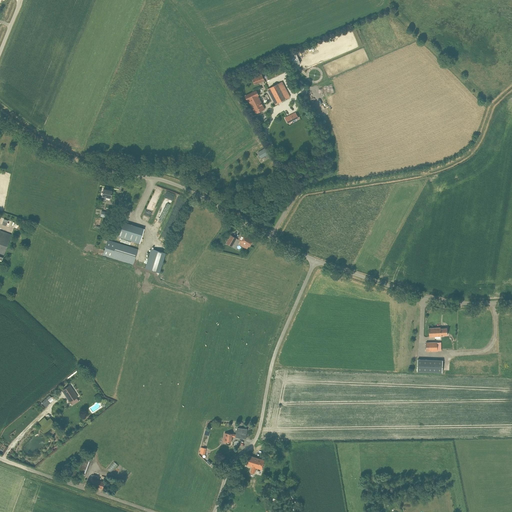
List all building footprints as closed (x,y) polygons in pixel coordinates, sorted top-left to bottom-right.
[(252,77),(254,85),(264,81),(261,73),(252,77)] [(268,89),(273,100),(276,104),(290,96),(282,81),(268,89)] [(248,100),(249,100),(256,113),(265,109),(258,95),(259,95),(257,90),(246,96),(248,100)] [(288,123),(298,117),(296,112),(285,118),(288,123)] [(103,189),(101,200),(105,200),(106,197),(110,198),(112,191),(103,189)] [(144,229),(119,221),(115,235),(140,243),(144,229)] [(0,256),(3,257),(11,234),(0,230),(0,256)] [(242,234),(239,240),(250,246),(253,240),(242,234)] [(237,238),(231,235),(227,243),(232,246),(237,238)] [(138,249),(107,240),(102,255),(133,265),(138,249)] [(160,272),(166,253),(151,248),(145,268),(160,272)] [(429,328),(429,337),(441,336),(441,335),(447,335),(447,328),(441,328),(441,327),(429,328)] [(426,342),(426,351),(437,351),(437,342),(426,342)] [(443,372),(443,359),(418,359),(418,371),(443,372)] [(70,402),(70,401),(72,405),(79,401),(76,398),(77,397),(70,386),(62,390),(70,402)] [(51,397),(47,400),(46,399),(44,401),(48,405),(54,400),(51,397)] [(50,419),(42,426),(47,431),(54,424),(50,419)] [(224,441),(226,442),(231,442),(232,436),(236,437),(246,439),(247,429),(237,427),(236,434),(225,432),(224,441)] [(93,456),(86,453),(79,471),(87,474),(93,456)] [(262,469),(265,460),(248,455),(246,464),(252,466),(250,472),(255,473),(256,467),(262,469)] [(111,472),(117,465),(114,461),(107,468),(111,472)] [(233,474),(240,478),(245,470),(239,466),(233,474)] [(102,489),(104,482),(97,480),(98,476),(93,475),(90,485),(102,489)] [(284,490),(277,486),(274,493),(281,496),(284,490)]
